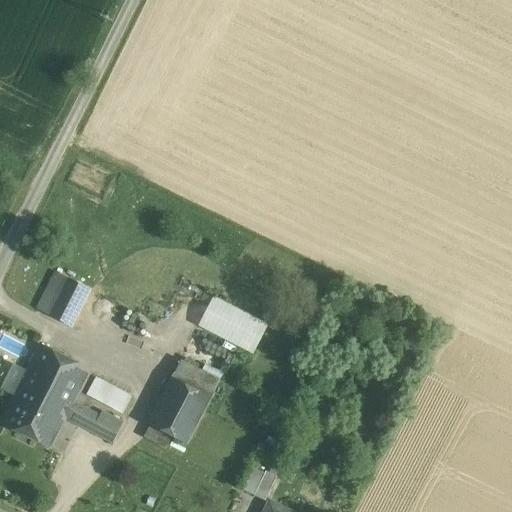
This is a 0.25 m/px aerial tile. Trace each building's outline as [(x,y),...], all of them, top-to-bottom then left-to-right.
[(90,290),(56,272),(36,309),(71,327),(90,290)] [(267,325),(213,298),(199,326),(252,354),(267,325)] [(88,371),(40,346),(29,369),(16,395),(2,423),(50,447),(65,418),(112,443),(123,423),(102,412),(99,416),(73,402),(88,371)] [(2,388),(16,395),(29,369),(15,362),(2,388)] [(180,362),(148,424),(171,436),(187,444),(219,382),(180,362)] [(96,377),(86,395),(123,414),(132,396),(96,377)] [(171,436),(150,425),(143,438),(165,449),(171,436)] [(264,474),(253,469),(243,490),(253,495),(264,474)] [(264,474),(253,495),(265,501),(276,477),(265,471),(264,474)] [(288,511),(269,502),(264,511),(288,511)]
